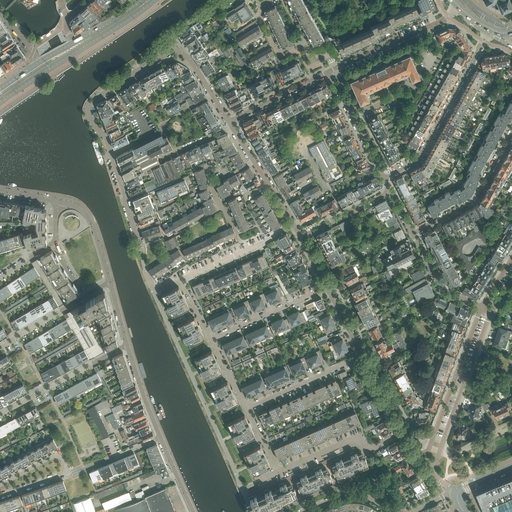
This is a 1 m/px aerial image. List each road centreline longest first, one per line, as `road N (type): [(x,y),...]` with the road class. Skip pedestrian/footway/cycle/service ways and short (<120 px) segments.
road 1 (secondary): [(0,102),(154,0)]
road 2 (residential): [(384,178),(418,158),(487,32)]
road 3 (residential): [(430,469),(490,311)]
road 4 (residential): [(481,307),(421,458)]
road 5 (residential): [(95,98),(88,116),(103,136),(142,245)]
road 6 (residential): [(412,234),(473,199),(511,132)]
road 7 (residential): [(456,7),(328,73)]
road 8 (residential): [(0,413),(126,344)]
road 9 (residential): [(279,471),(351,440),(371,450),(404,430)]
road 10 (residential): [(246,408),(362,355)]
road 11 (residential): [(211,339),(326,288)]
road 12 (residential): [(181,279),(291,223)]
